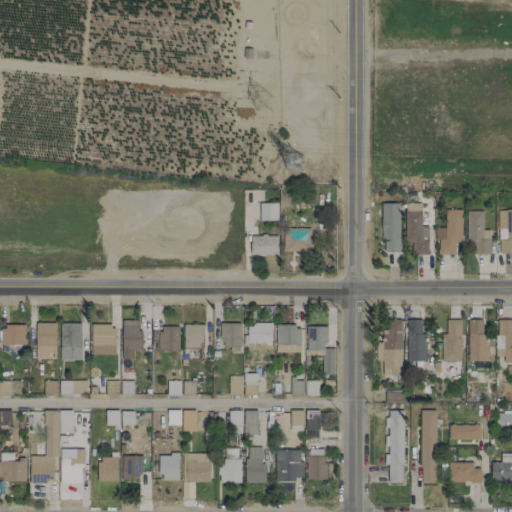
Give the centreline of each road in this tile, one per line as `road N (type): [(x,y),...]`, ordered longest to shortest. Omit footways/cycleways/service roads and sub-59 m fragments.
road 1 (residential): [(0,291),(511,291)]
road 2 (tertiary): [(353,55),(353,511)]
road 3 (residential): [(353,55),(511,55)]
road 4 (residential): [(228,60),(353,55)]
